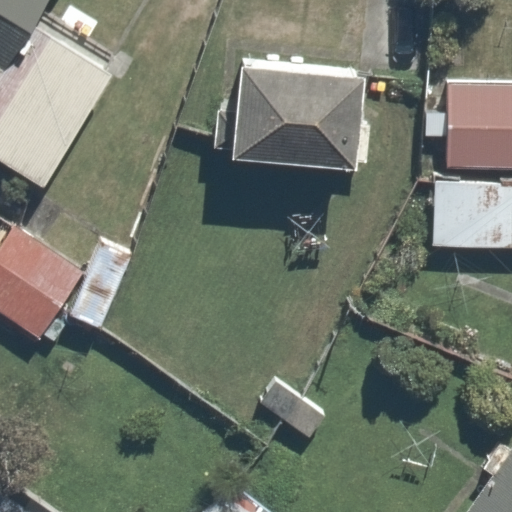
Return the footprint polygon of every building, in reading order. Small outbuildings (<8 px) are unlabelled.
[(0,0),(0,145),(56,179),(133,55),(49,4),(51,0),(0,0)] [(371,151),(375,99),(358,97),(362,46),(237,36),(229,139),(371,151)] [(511,155),(511,73),(453,71),(450,154),(511,155)] [(511,166),(437,167),(436,240),(511,240),(511,166)] [(110,225),(94,255),(13,211),(0,235),(0,299),(55,329),(71,298),(104,315),(142,242),(110,225)] [(511,511),(511,433),(457,511),(511,511)] [(263,511),(227,490),(213,511),(263,511)]
